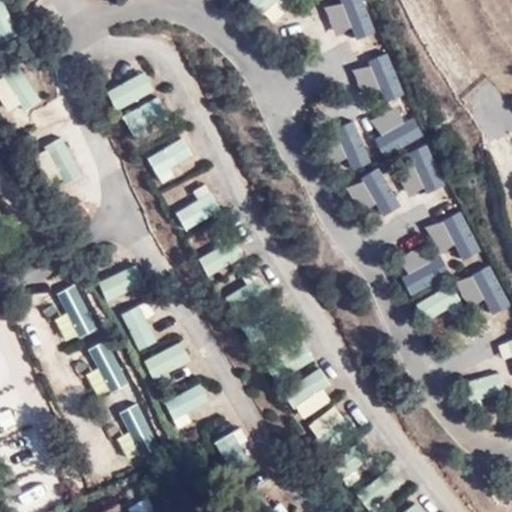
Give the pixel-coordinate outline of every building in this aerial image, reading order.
[(20,0),(0,0),(0,42),(35,28),(20,0)] [(241,0),(267,31),(306,1),(305,0),(241,0)] [(338,0),(324,7),(345,47),(381,32),(363,0),(338,0)] [(353,68),(373,107),(409,92),(387,51),(353,68)] [(18,59),(0,70),(0,102),(14,122),(46,101),(18,59)] [(163,86),(151,65),(106,91),(117,113),(163,86)] [(178,115),(166,94),(121,119),(132,141),(178,115)] [(428,135),(408,101),(364,122),(386,158),(428,135)] [(372,162),(351,121),(311,141),(335,183),(372,162)] [(30,144),(51,192),(86,179),(65,129),(30,144)] [(202,156),(186,132),(146,161),(160,185),(202,156)] [(392,161),(413,200),(449,185),(427,144),(392,161)] [(511,165),(495,171),(511,209),(511,165)] [(403,207),(382,166),(343,185),(366,228),(403,207)] [(227,203),(210,179),(170,208),(185,233),(227,203)] [(0,197),(0,236),(17,228),(0,197)] [(78,198),(58,210),(67,223),(86,210),(78,198)] [(428,227),(449,266),(485,251),(463,210),(428,227)] [(253,252),(237,228),(197,256),(211,281),(253,252)] [(390,257),(410,296),(446,281),(424,240),(390,257)] [(148,290),(136,263),(97,283),(111,309),(148,290)] [(274,287),(257,263),(217,291),(232,316),(274,287)] [(455,281),(476,321),(511,305),(490,264),(455,281)] [(101,332),(76,284),(43,300),(66,347),(101,332)] [(417,304),(438,343),(474,328),(451,287),(417,304)] [(173,328),(161,301),(122,322),(136,347),(173,328)] [(297,330),(280,308),(240,334),(255,359),(297,330)] [(13,316),(0,319),(0,353),(5,371),(26,365),(13,316)] [(132,384),(107,336),(74,352),(97,399),(132,384)] [(319,356),(303,336),(257,371),(273,390),(319,356)] [(511,338),(495,345),(511,382),(511,381),(511,338)] [(193,366),(180,339),(142,360),(156,385),(193,366)] [(488,363),(455,381),(480,419),(509,401),(488,363)] [(344,389),(324,366),(281,402),(300,424),(344,389)] [(31,369),(12,377),(25,410),(45,402),(31,369)] [(214,407),(202,380),(163,401),(177,426),(214,407)] [(163,445),(138,396),(105,412),(128,459),(163,445)] [(370,419),(350,396),(307,432),(327,454),(370,419)] [(270,457),(244,425),(212,443),(240,476),(270,457)] [(394,454),(374,431),(331,467),(350,489),(394,454)] [(384,511),(419,485),(399,462),(355,497),(368,511),(384,511)] [(295,511),(305,506),(275,465),(250,483),(272,511),(295,511)] [(439,511),(420,490),(393,511),(439,511)] [(126,505),(128,511),(149,511),(147,500),(126,505)]
